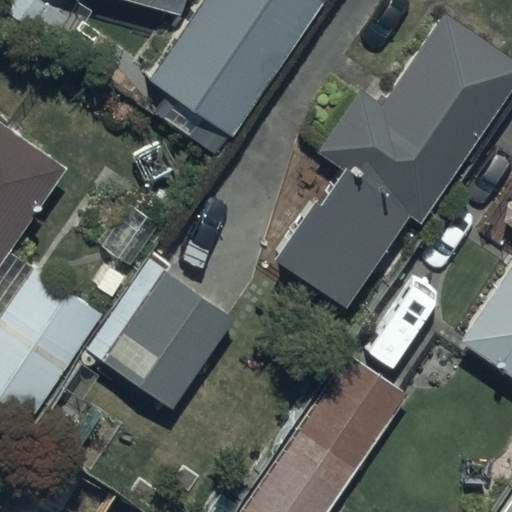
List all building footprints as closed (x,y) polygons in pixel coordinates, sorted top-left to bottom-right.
[(174,0),(122,0),(170,14),(174,0)] [(321,12),(306,0),(197,0),(144,74),(231,137),(321,12)] [(337,301),(402,204),(412,211),(467,130),(471,133),(511,72),(511,62),(436,12),(378,99),(356,85),(311,152),(334,168),(315,197),(305,189),(263,251),(337,301)] [(0,397),(27,416),(99,311),(0,243),(0,237),(56,156),(0,118),(0,397)] [(511,186),(480,236),(505,252),(451,336),(511,374),(511,186)] [(82,349),(164,406),(227,314),(145,258),(82,349)] [(235,511),(321,511),(401,391),(371,371),(340,351),(234,511),(235,511)] [(511,511),(511,488),(497,511),(511,511)]
